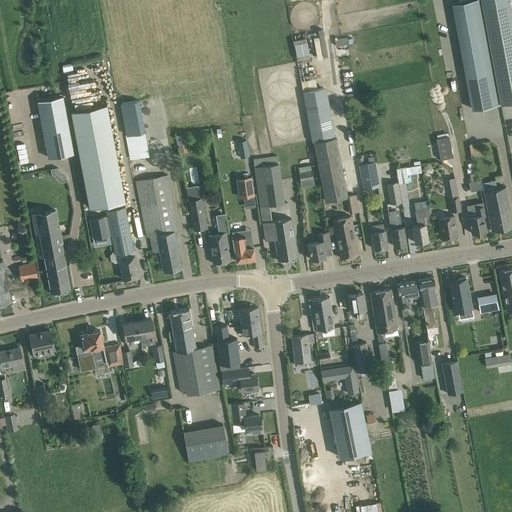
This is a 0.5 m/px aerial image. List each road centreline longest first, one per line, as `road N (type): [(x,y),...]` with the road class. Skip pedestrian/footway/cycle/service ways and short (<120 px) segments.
road 1 (unclassified): [(0,325),(219,281),(248,280),(275,293)]
road 2 (secondary): [(275,293),(298,281),(511,246)]
road 3 (unknown): [(511,216),(493,137),(463,113),(442,0)]
road 4 (secondary): [(298,511),(280,407),(275,293)]
